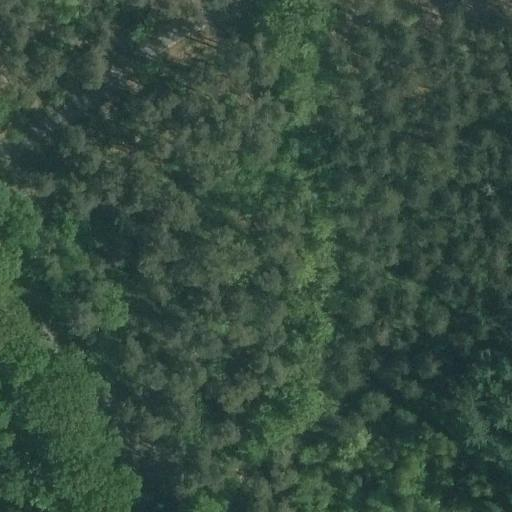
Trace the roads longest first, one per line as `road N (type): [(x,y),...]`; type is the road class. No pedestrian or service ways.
road 1 (unclassified): [(195,511),(0,284)]
road 2 (unclassified): [(245,0),(182,31),(0,154)]
road 3 (track): [(93,511),(0,335)]
